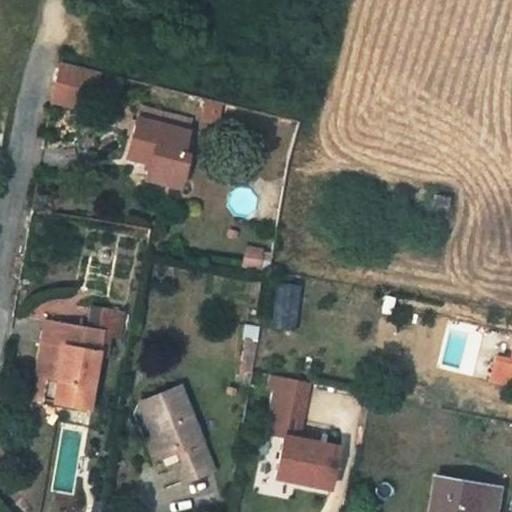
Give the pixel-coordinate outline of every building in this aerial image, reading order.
[(83,79),(90,81),(94,64),(61,56),(51,89),(79,95),(83,79)] [(146,101),(134,153),(158,158),(155,173),(186,180),(189,166),(184,165),(193,124),(166,118),(169,106),(146,101)] [(196,112),(169,106),(166,118),(193,124),(196,112)] [(460,187),(444,183),(442,201),(457,204),(460,187)] [(273,280),(270,326),(295,328),(298,282),(273,280)] [(44,338),(58,340),(47,393),(91,402),(104,326),(48,315),(44,338)] [(47,393),(58,340),(44,338),(35,392),(47,393)] [(511,346),(501,344),(496,364),(511,368),(511,346)] [(314,371),(281,365),(275,399),(280,400),(307,405),(314,371)] [(187,450),(183,456),(189,472),(216,462),(186,375),(147,389),(154,408),(165,443),(182,437),(187,450)] [(303,427),(307,405),(280,400),(277,422),(290,424),(303,427)] [(144,411),(155,447),(165,443),(154,408),(144,411)] [(0,441),(20,445),(24,415),(1,411),(0,422),(0,441)] [(303,427),(290,424),(282,467),(337,477),(345,435),(303,427)] [(481,511),(482,506),(488,472),(439,464),(430,511),(481,511)] [(502,474),(488,472),(482,506),(497,509),(502,474)]
